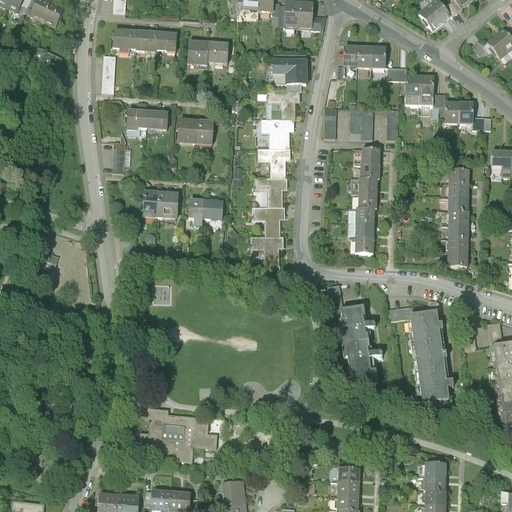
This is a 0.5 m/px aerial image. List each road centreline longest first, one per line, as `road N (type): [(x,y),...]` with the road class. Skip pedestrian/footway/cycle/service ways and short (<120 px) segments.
road 1 (residential): [(340,0),(309,147),(304,256),(323,274),(415,281),(511,307)]
road 2 (residential): [(71,511),(105,413),(111,367),(101,235)]
road 3 (residential): [(101,235),(85,100),(90,0)]
